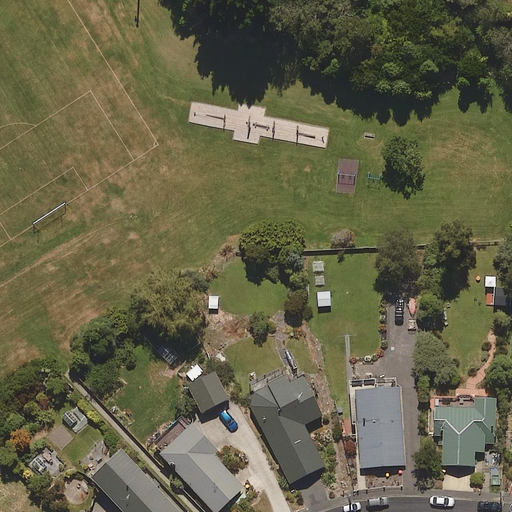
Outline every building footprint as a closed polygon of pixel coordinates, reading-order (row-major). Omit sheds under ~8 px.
[(332,293),(315,294),(315,308),(332,308),(332,293)] [(220,294),(203,294),(203,312),(220,312),(220,294)] [(226,400),(212,375),(187,389),(201,414),(226,400)] [(251,411),(290,488),(325,470),(304,428),(324,418),(306,381),(290,389),(285,381),(255,396),(251,411)] [(401,396),(355,399),(359,472),(406,469),(401,396)] [(434,412),(433,440),(444,440),(444,468),(474,469),(474,456),(483,456),(484,447),(498,447),(499,404),(473,403),(473,413),(434,412)] [(196,425),(163,456),(215,511),(218,511),(246,487),(217,456),(221,452),(196,425)] [(182,511),(125,450),(94,480),(124,511),(182,511)]
